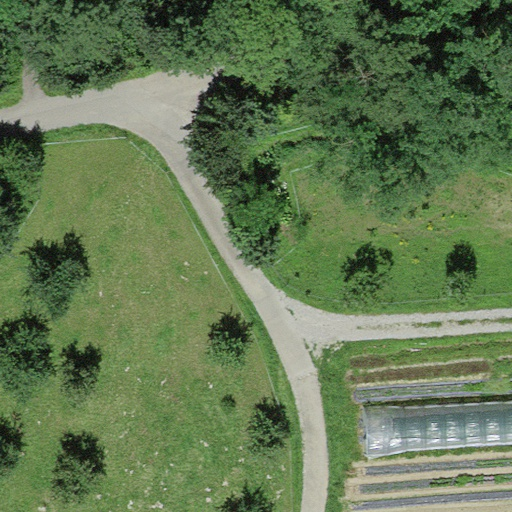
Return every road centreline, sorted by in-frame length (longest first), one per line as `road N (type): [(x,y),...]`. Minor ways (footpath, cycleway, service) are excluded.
road 1 (track): [(310,511),(315,432),(290,338),(151,90)]
road 2 (track): [(370,0),(273,52),(151,90)]
